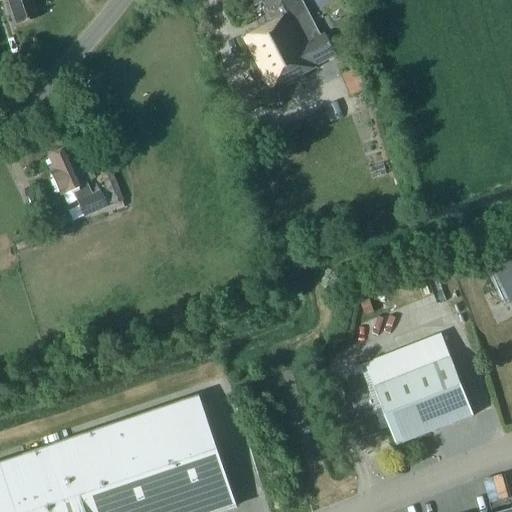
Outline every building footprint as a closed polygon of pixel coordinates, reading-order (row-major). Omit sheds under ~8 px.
[(4,0),(13,26),(35,19),(28,0),(4,0)] [(272,22),(241,38),(270,95),(305,77),(304,75),(319,68),(337,58),(324,34),(307,43),(295,20),(309,13),(301,0),(251,0),(252,1),(259,3),(262,2),(268,12),(267,13),(272,22)] [(347,95),(368,89),(361,67),(341,73),(347,95)] [(81,186),(64,150),(46,158),(53,173),(48,175),(58,197),(70,191),(83,218),(106,207),(98,192),(91,196),(85,184),(81,186)] [(109,170),(98,174),(112,206),(121,202),(122,202),(109,170)] [(397,445),(473,415),(451,357),(375,387),(369,372),(340,381),(359,441),(383,433),(383,431),(391,429),(397,445)] [(0,464),(0,511),(218,511),(235,506),(198,397),(0,464)]
